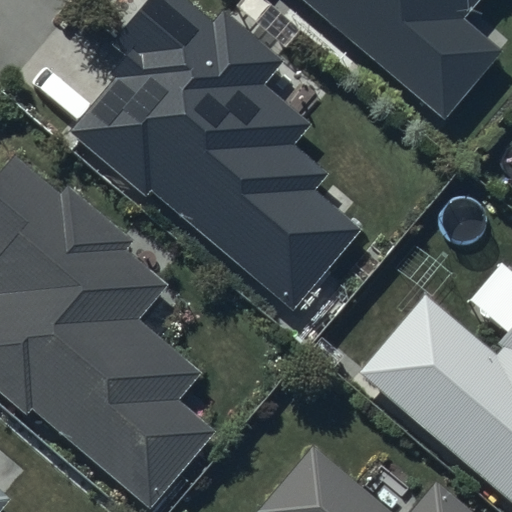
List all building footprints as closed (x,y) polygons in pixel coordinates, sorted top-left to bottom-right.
[(151,196),(294,320),(362,241),(313,199),(328,181),(293,151),(309,133),(263,94),(281,74),(221,22),(210,34),(170,0),(153,0),(115,44),(127,54),(108,76),(120,87),(73,142),(144,204),(151,196)] [(303,0),(445,119),(502,51),(465,20),(480,0),(303,0)] [(35,414),(148,511),(151,511),(216,438),(180,408),(201,384),(135,327),(165,293),(123,257),(130,249),(66,194),(59,201),(15,163),(0,180),(0,266),(0,267),(0,300),(1,301),(0,302),(0,399),(27,423),(35,414)] [(352,385),(507,511),(511,511),(511,336),(492,361),(421,303),(352,385)] [(460,511),(436,492),(419,511),(377,511),(311,456),(264,511),(460,511)] [(0,511),(10,511),(11,511),(0,501),(0,511)]
